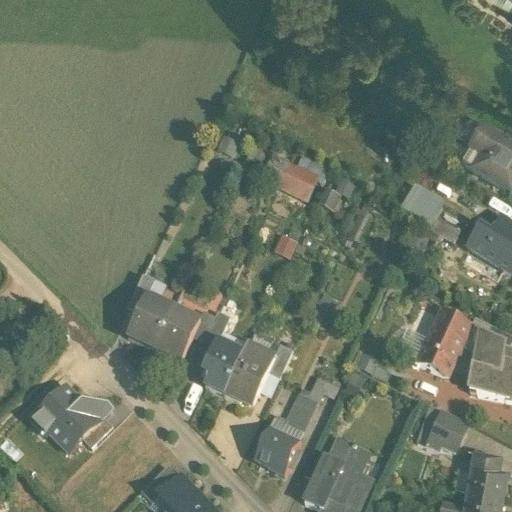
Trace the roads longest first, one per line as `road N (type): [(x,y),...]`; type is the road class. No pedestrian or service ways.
road 1 (residential): [(0,248),(253,511)]
road 2 (track): [(89,342),(0,434)]
